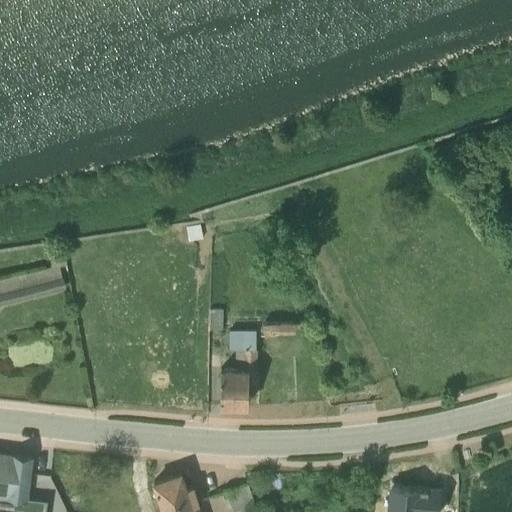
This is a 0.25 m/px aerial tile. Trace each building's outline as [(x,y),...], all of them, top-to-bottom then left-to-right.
[(66,257),(63,241),(48,244),(51,259),(0,271),(0,295),(64,280),(64,279),(59,259),(66,257)] [(222,301),(210,300),(209,321),(221,322),(222,301)] [(294,315),(260,314),(260,323),(294,324),(294,315)] [(254,374),(255,322),(229,321),(228,340),(234,340),(234,358),(220,359),(219,397),(242,398),(246,398),(247,374),(254,374)] [(0,511),(44,511),(47,492),(26,489),(31,450),(30,449),(0,445),(0,511)] [(185,480),(180,465),(153,473),(165,511),(203,511),(191,479),(185,480)] [(257,511),(246,476),(245,475),(225,483),(233,502),(235,511),(257,511)] [(385,508),(384,511),(420,511),(421,506),(437,507),(439,482),(390,478),(387,508),(385,508)]
